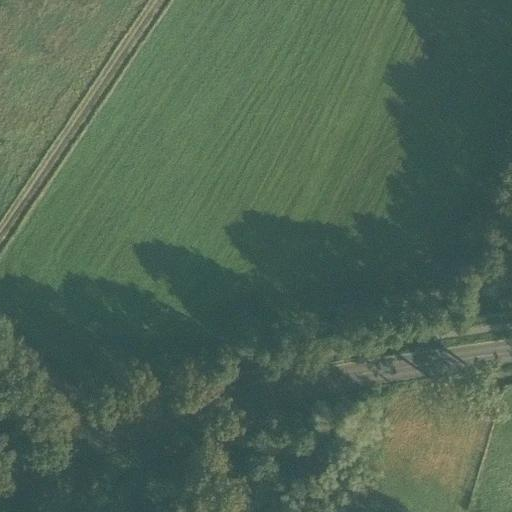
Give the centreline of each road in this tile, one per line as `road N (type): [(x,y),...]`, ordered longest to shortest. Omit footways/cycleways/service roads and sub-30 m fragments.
road 1 (secondary): [(113,437),(332,379),(511,353)]
road 2 (track): [(158,0),(0,233)]
road 3 (unclassified): [(0,329),(113,437)]
road 4 (secondary): [(113,437),(0,490)]
